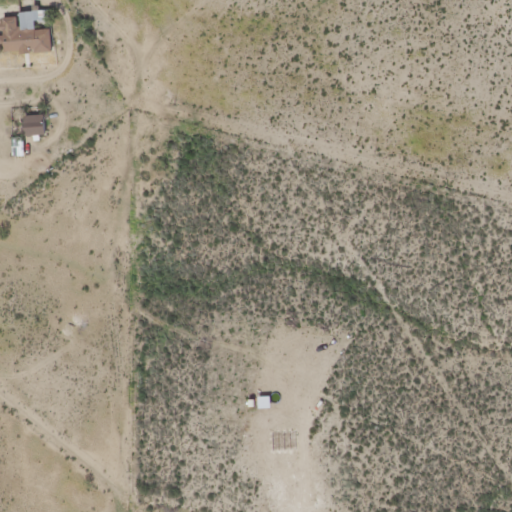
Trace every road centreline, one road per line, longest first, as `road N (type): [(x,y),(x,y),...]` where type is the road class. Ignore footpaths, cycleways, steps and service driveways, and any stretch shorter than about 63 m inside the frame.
road 1 (track): [(102,471),(116,167),(149,111),(152,0)]
road 2 (track): [(150,511),(0,382)]
